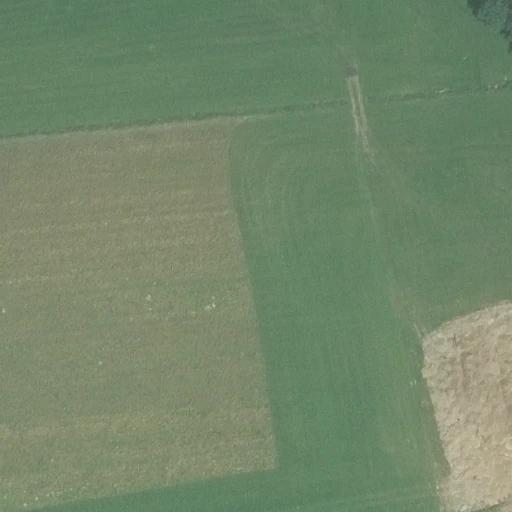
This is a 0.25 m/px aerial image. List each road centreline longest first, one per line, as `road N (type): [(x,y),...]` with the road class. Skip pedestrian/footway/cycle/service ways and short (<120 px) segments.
road 1 (residential): [(203,511),(194,421),(155,408),(119,202)]
road 2 (residential): [(119,202),(199,223),(307,206)]
